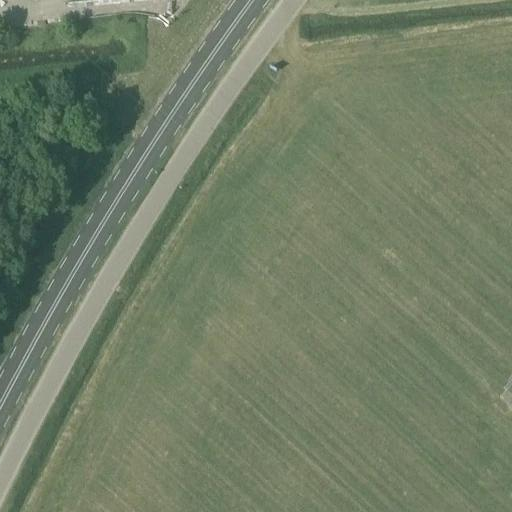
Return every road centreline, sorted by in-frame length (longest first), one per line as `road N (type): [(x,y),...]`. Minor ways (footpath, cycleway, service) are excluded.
road 1 (unclassified): [(0,487),(111,281),(298,0)]
road 2 (primary): [(0,411),(79,260),(253,0)]
